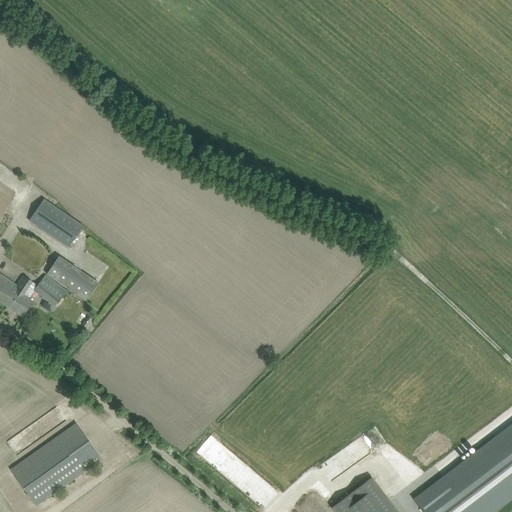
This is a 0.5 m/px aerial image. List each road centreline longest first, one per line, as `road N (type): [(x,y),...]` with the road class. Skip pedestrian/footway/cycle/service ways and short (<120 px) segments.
road 1 (track): [(0,4),(191,160),(372,246),(469,207),(511,225)]
road 2 (unclassified): [(231,511),(0,324)]
